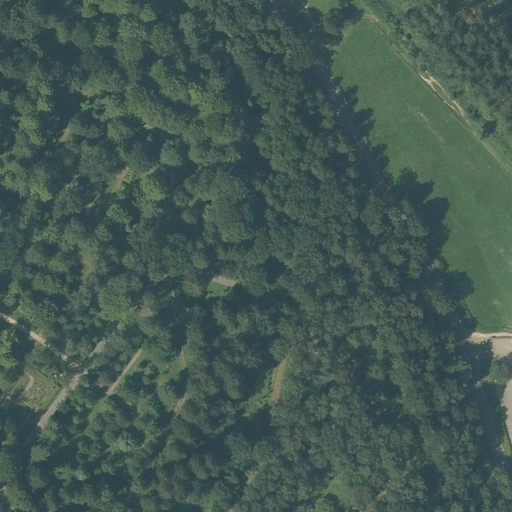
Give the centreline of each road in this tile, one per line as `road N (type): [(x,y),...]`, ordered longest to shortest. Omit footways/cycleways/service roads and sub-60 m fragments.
road 1 (tertiary): [(267,0),(320,74),(450,313),(511,483)]
road 2 (unknown): [(492,511),(461,388),(435,335)]
